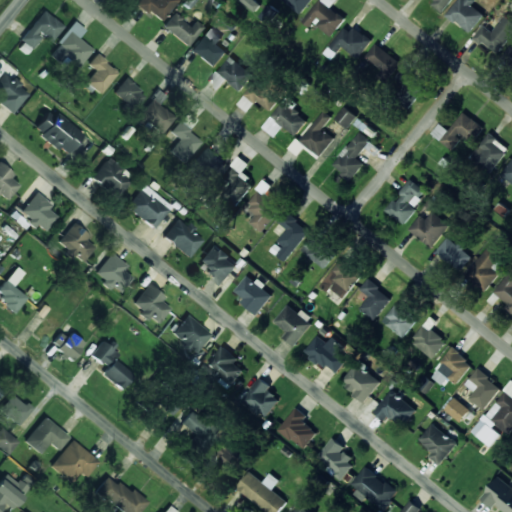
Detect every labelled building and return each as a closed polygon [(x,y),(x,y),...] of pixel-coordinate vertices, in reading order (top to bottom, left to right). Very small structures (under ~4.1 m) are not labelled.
[(176,0),(138,0),(136,4),(160,22),(176,0)] [(262,5),(255,0),(240,0),(255,13),(262,5)] [(283,0),(301,14),(311,0),(283,0)] [(313,28),(316,24),(332,36),(346,18),(331,7),(336,0),(320,0),(304,22),(313,28)] [(434,0),(436,1),(433,4),(442,12),(452,0),(434,0)] [(470,0),(459,0),(447,16),(469,33),(486,13),(470,0)] [(31,48),(41,36),(49,42),(62,26),(42,10),(19,39),(31,48)] [(194,20),(189,26),(173,13),(162,27),(186,47),(202,27),(194,20)] [(497,21),(491,16),(475,36),(497,54),(511,35),(511,20),(503,14),(497,21)] [(92,50),(77,38),(84,30),(74,22),(48,54),(62,65),(67,59),(77,67),(92,50)] [(371,40),(346,23),(325,54),(333,59),(341,47),(359,58),(371,40)] [(222,38),(207,27),(190,51),(214,68),(226,51),(217,44),(222,38)] [(400,61),(376,44),(366,57),(390,75),(400,61)] [(511,63),(511,46),(503,55),(511,63)] [(86,64),(94,70),(84,82),(99,94),(117,72),(95,54),(86,64)] [(254,74),(231,56),(218,72),(240,90),(254,74)] [(26,92),(18,87),(20,83),(1,71),(0,71),(0,90),(1,91),(0,93),(0,105),(14,113),(26,92)] [(144,96),(124,78),(112,91),(132,109),(144,96)] [(269,112),(282,98),(258,78),(246,93),(269,112)] [(164,96),(157,90),(134,118),(147,130),(150,126),(160,134),(173,118),(157,104),(164,96)] [(296,136),(308,119),(284,101),(264,128),(275,136),(283,126),(296,136)] [(358,116),(345,106),(336,119),(349,128),(358,116)] [(66,155),(82,133),(56,113),(54,117),(47,111),(33,130),(66,155)] [(333,117),(325,111),(300,140),(320,156),(335,139),(323,129),(333,117)] [(449,130),(440,123),(432,133),(452,149),(462,136),(471,142),(483,126),(464,111),(449,130)] [(169,151),(185,161),(200,139),(185,128),(191,119),(184,114),(168,137),(175,142),(169,151)] [(509,145),(486,133),(472,158),(495,171),(509,145)] [(194,161),(228,189),(223,195),(236,206),(254,183),(241,173),(248,165),(239,157),(231,167),(206,147),(194,161)] [(511,160),(501,175),(511,182),(511,160)] [(0,194),(7,200),(18,185),(10,179),(13,174),(0,164),(0,194)] [(415,206),(427,191),(411,179),(387,210),(405,224),(417,208),(415,206)] [(263,231),(287,202),(263,182),(239,211),(263,231)] [(152,229),(171,207),(144,184),(125,206),(152,229)] [(44,231),(56,217),(48,210),(51,205),(35,192),(18,213),(35,227),(37,225),(44,231)] [(409,229),(432,248),(451,226),(433,211),(426,219),(421,215),(409,229)] [(311,232),(289,212),(280,222),(288,229),(277,241),(278,242),(272,249),(284,261),(311,232)] [(188,258),(203,239),(176,219),(162,237),(188,258)] [(80,263),(96,245),(72,224),(56,242),(80,263)] [(337,252),(314,233),(301,250),(324,268),(337,252)] [(473,255),(447,236),(436,252),(462,270),(473,255)] [(222,284),(238,264),(213,243),(196,264),(222,284)] [(486,291),(500,273),(492,267),(504,253),(491,243),(466,276),(486,291)] [(109,287),(111,286),(119,293),(132,279),(123,270),(126,267),(111,253),(93,272),(109,287)] [(343,299),(362,274),(341,259),(323,284),(343,299)] [(12,286),(23,273),(15,267),(0,285),(0,300),(14,311),(25,297),(12,286)] [(511,269),(494,291),(509,304),(506,308),(511,312),(511,269)] [(256,282),(248,275),(235,291),(244,298),(241,301),(257,314),(274,294),(257,280),(256,282)] [(361,289),(370,296),(361,307),(375,319),(392,298),(369,279),(361,289)] [(148,317),(157,324),(169,307),(160,302),(164,296),(146,284),(131,306),(148,318),(148,317)] [(383,321),(404,337),(418,320),(397,303),(383,321)] [(274,321),(287,331),(283,336),(294,345),(315,320),(302,309),(299,313),(288,304),(274,321)] [(194,356),(209,331),(183,315),(171,334),(181,340),(177,345),(194,356)] [(50,345),(72,360),(85,341),(64,326),(50,345)] [(432,359),(445,344),(424,327),(411,342),(432,359)] [(348,360),(340,352),(345,347),(333,336),(328,343),(319,335),(306,350),(335,375),(348,360)] [(89,356),(102,365),(114,349),(101,340),(89,356)] [(231,386),(243,369),(235,363),(239,357),(222,345),(206,368),(231,386)] [(448,377),(457,384),(473,363),(452,348),(432,376),(443,385),(448,377)] [(100,374),(120,390),(132,375),(113,359),(100,374)] [(341,384),(366,401),(381,380),(357,363),(341,384)] [(475,391),(470,398),(484,410),(502,387),(478,368),(466,384),(475,391)] [(265,419),(282,397),(259,379),(243,401),(265,419)] [(473,432),(491,446),(503,432),(508,436),(511,430),(511,391),(508,388),(473,432)] [(417,410),(393,389),(374,411),(385,420),(390,414),(403,426),(417,410)] [(31,409),(11,394),(0,406),(0,411),(18,425),(31,409)] [(471,409),(455,397),(445,409),(461,422),(471,409)] [(305,449),(318,432),(305,421),(309,416),(297,407),(279,429),(305,449)] [(217,434),(191,410),(180,422),(194,435),(187,442),(199,453),(217,434)] [(46,443),(59,450),(68,434),(40,418),(26,442),(41,451),(46,443)] [(429,456),(440,465),(458,443),(433,423),(419,439),(433,451),(429,456)] [(0,448),(7,455),(18,442),(0,427),(0,448)] [(345,446),(333,437),(316,459),(341,479),(356,460),(343,450),(345,446)] [(77,474),(84,479),(97,461),(70,440),(50,467),(71,483),(77,474)] [(384,511),(400,492),(367,465),(353,483),(360,489),(358,491),(384,511)] [(280,479),(270,473),(264,481),(250,471),(238,487),(271,511),(279,511),(288,501),(273,490),(280,479)] [(33,479),(23,473),(17,483),(2,473),(0,475),(0,507),(3,503),(13,510),(33,479)] [(120,511),(138,511),(145,503),(107,474),(94,492),(120,511)] [(495,505),(505,511),(511,511),(511,487),(496,477),(482,499),(494,507),(495,505)]
